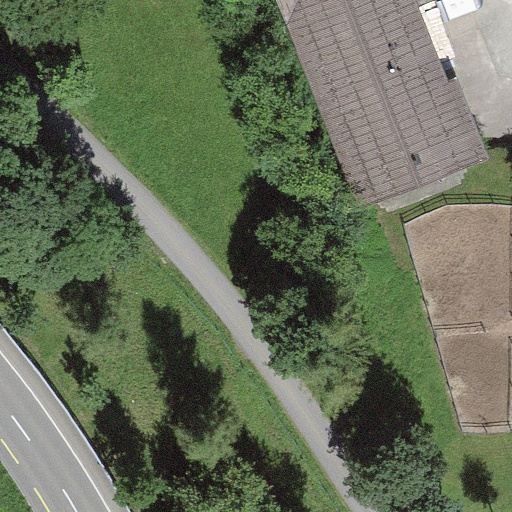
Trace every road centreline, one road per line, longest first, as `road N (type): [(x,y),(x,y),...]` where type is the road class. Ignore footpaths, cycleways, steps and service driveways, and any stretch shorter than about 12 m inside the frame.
road 1 (track): [(0,73),(172,243),(256,346),(367,511)]
road 2 (tertiary): [(0,400),(73,511)]
